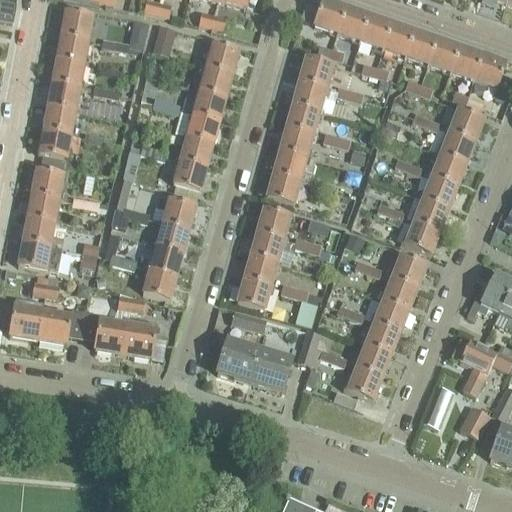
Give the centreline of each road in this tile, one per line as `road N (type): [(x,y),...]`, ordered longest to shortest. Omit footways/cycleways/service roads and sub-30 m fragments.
road 1 (residential): [(179,407),(282,0)]
road 2 (residential): [(511,122),(380,467)]
road 3 (residential): [(380,467),(179,407)]
road 4 (residential): [(0,203),(36,0)]
road 5 (residential): [(179,407),(0,376)]
road 6 (residential): [(511,43),(393,0)]
road 7 (residential): [(496,511),(380,467)]
